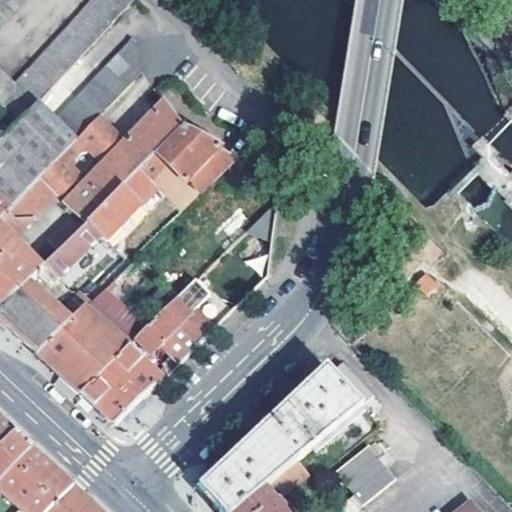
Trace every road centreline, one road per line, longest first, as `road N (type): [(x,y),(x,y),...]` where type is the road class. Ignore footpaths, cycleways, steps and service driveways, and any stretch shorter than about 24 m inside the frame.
road 1 (tertiary): [(127,489),(314,302),(337,244),(353,155)]
road 2 (unknown): [(293,329),(423,443),(433,472),(418,511)]
road 3 (secondary): [(127,489),(0,375)]
road 4 (tertiary): [(379,0),(353,155)]
